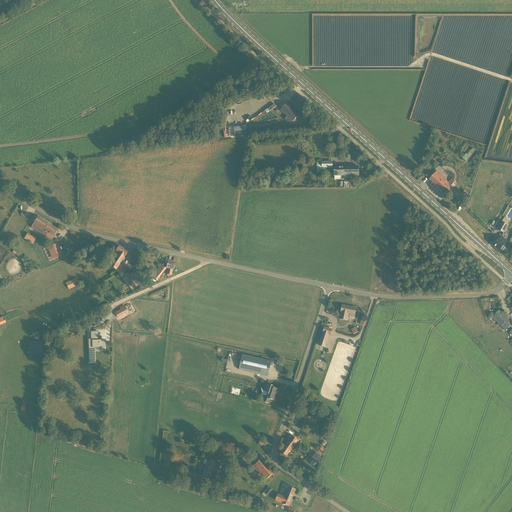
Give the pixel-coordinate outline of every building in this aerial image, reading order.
[(288,116),(293,121),(299,115),(289,106),(290,105),(287,103),(281,111),(287,116),(288,116)] [(234,137),(246,136),(245,126),(233,127),(234,137)] [(467,154),(463,158),(466,161),(476,151),(473,149),(468,155),(467,154)] [(317,173),(324,173),(324,168),(332,168),(332,162),(317,162),(317,173)] [(344,180),(344,167),(334,167),(335,180),(341,180),(344,180)] [(344,180),(349,180),(349,178),(354,178),(354,176),(359,176),(358,167),(344,167),(344,180)] [(446,195),(451,189),(444,183),(447,180),(437,171),(429,180),(446,195)] [(319,187),(326,186),(324,176),(317,177),(319,187)] [(54,237),(58,230),(34,215),(30,222),(33,224),(41,229),(39,233),(45,237),(47,234),(54,237)] [(508,226),(506,225),(503,223),(501,222),(497,230),(503,233),(508,226)] [(24,239),(29,242),(30,243),(29,244),(31,246),(32,244),(32,245),(36,239),(27,234),(24,239)] [(505,248),(504,246),(507,242),(501,237),(493,246),(499,251),(500,250),(502,251),(505,248)] [(57,243),(49,247),(55,259),(63,255),(57,243)] [(116,270),(128,252),(119,246),(107,264),(116,270)] [(168,261),(166,268),(168,269),(167,274),(171,276),(173,270),(174,262),(168,261)] [(162,265),(152,277),(152,278),(156,281),(166,269),(166,268),(162,265)] [(132,290),(137,286),(127,273),(121,278),(132,290)] [(68,290),(79,285),(76,278),(65,283),(68,290)] [(349,315),(355,316),(356,308),(342,306),(340,317),(340,319),(348,321),(348,319),(349,315)] [(117,318),(128,312),(125,307),(121,309),(114,313),(117,318)] [(505,330),(511,323),(499,310),(493,316),(498,322),(497,323),(505,330)] [(104,329),(107,320),(100,319),(98,328),(104,329)] [(331,336),(332,330),(325,328),(323,333),(319,346),(325,348),(329,335),(331,336)] [(87,341),(84,342),(84,347),(85,363),(95,363),(94,350),(102,350),(101,347),(106,347),(105,341),(96,341),(96,332),(86,332),(87,341)] [(29,341),(27,353),(44,355),(45,342),(29,341)] [(268,376),(271,362),(242,355),(239,370),(268,376)] [(277,394),(279,390),(272,388),(272,386),(267,384),(264,391),(268,392),(266,397),(265,396),(263,401),(269,404),(271,400),(274,401),(276,393),(277,394)] [(285,458),(298,441),(290,435),(283,445),(285,447),(280,454),(285,458)] [(315,461),(319,456),(313,452),(310,456),(311,457),(315,461)] [(204,463),(206,464),(202,478),(209,481),(215,463),(208,460),(205,459),(204,463)] [(273,474),(262,461),(260,461),(255,464),(261,472),(261,473),(266,480),(273,474)] [(197,481),(198,476),(186,473),(185,477),(197,481)] [(268,486),(263,493),(268,496),(272,489),(268,486)] [(289,507),(296,490),(290,487),(287,493),(285,492),(280,503),(289,507)]
